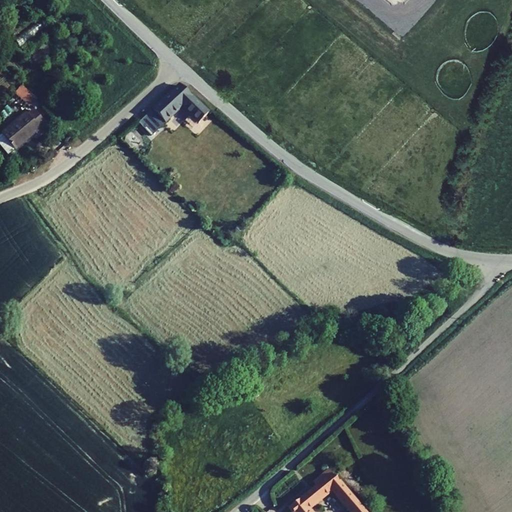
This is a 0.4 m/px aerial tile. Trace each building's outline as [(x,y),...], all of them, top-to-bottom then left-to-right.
[(179,80),(150,106),(161,118),(190,92),(179,80)] [(26,83),(17,90),(25,100),(34,92),(26,83)] [(32,127),(33,129),(44,120),(31,105),(25,109),(24,108),(0,128),(0,142),(4,148),(8,148),(32,127)] [(161,118),(156,122),(166,132),(171,127),(161,118)] [(182,137),(175,130),(170,136),(177,143),(179,140),(182,143),(185,140),(182,137)] [(296,493),(284,502),(293,511),(292,511),(317,511),(312,507),(310,509),(305,502),(325,485),(348,511),(363,511),(322,461),(306,474),(312,480),(296,493)] [(289,485),(274,499),(280,506),(284,511),(292,511),(293,511),(284,502),(296,493),(289,485)]
